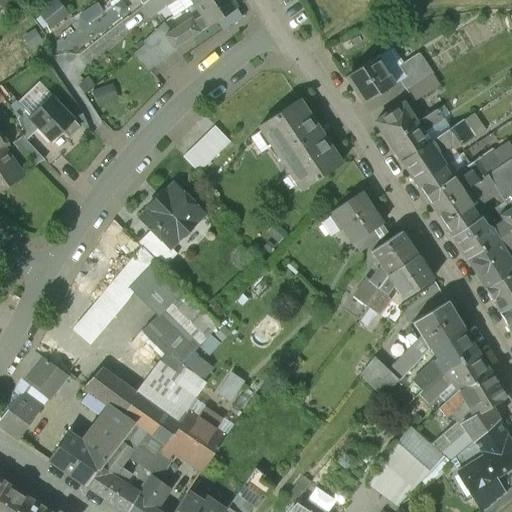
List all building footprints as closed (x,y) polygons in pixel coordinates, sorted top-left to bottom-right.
[(151,0),(149,1),(154,10),(169,0),(151,0)] [(172,32),(166,36),(172,46),(175,50),(237,9),(231,0),(200,0),(195,4),(203,17),(194,23),(192,19),(172,32)] [(164,24),(144,41),(157,57),(172,46),(166,36),(172,32),(166,23),(164,24)] [(432,75),(418,54),(410,59),(423,81),(432,75)] [(376,56),(345,77),(363,105),(395,84),(376,56)] [(410,59),(398,66),(405,77),(400,80),(407,91),(423,81),(410,59)] [(103,107),(121,98),(113,82),(94,92),(103,107)] [(80,126),(51,96),(30,115),(30,116),(41,128),(53,141),(64,131),(69,136),(80,126)] [(340,164),(298,100),(260,125),(302,188),(340,164)] [(404,104),(375,123),(388,143),(417,124),(404,104)] [(30,115),(27,111),(18,120),(26,141),(41,128),(30,116),(30,115)] [(437,111),(417,124),(424,134),(443,121),(437,111)] [(462,122),(432,142),(439,152),(442,152),(452,145),(455,150),(465,144),(462,139),(467,136),(464,132),(467,129),(462,122)] [(417,124),(388,143),(401,162),(430,143),(424,134),(417,124)] [(216,128),(182,159),(197,174),(230,143),(216,128)] [(26,141),(23,137),(13,144),(33,166),(43,159),(26,141)] [(430,143),(401,162),(416,184),(441,167),(444,165),(438,157),(439,152),(432,142),(430,143)] [(498,146),(467,167),(470,172),(477,181),(486,175),(507,161),(498,146)] [(3,151),(0,152),(0,186),(19,174),(3,151)] [(511,157),(507,161),(486,175),(497,191),(500,196),(511,187),(511,157)] [(441,167),(416,184),(434,210),(477,181),(470,172),(459,180),(456,175),(450,180),(441,167)] [(477,181),(434,210),(452,237),(477,220),(468,208),(474,204),(472,201),(485,192),(488,197),(497,191),(486,175),(477,181)] [(175,183),(164,193),(162,191),(158,195),(159,197),(153,203),(150,202),(148,205),(150,207),(140,218),(152,229),(170,248),(171,247),(181,237),(181,234),(190,225),(193,225),(205,213),(175,183)] [(382,225),(360,193),(333,211),(354,243),(382,225)] [(511,205),(507,200),(494,208),(499,216),(511,206),(511,205)] [(511,206),(499,216),(502,220),(494,225),(493,229),(486,227),(480,218),(477,220),(452,237),(467,258),(511,230),(511,214),(511,213),(511,206)] [(170,248),(152,229),(140,241),(165,267),(178,254),(171,247),(170,248)] [(511,230),(467,258),(483,285),(511,268),(502,255),(502,250),(507,250),(511,246),(511,230)] [(402,233),(372,253),(377,260),(371,267),(376,272),(370,281),(379,287),(387,276),(417,256),(402,233)] [(417,256),(387,276),(379,287),(387,293),(393,285),(403,299),(432,279),(417,256)] [(511,270),(511,268),(483,285),(499,312),(511,304),(511,270)] [(367,278),(354,296),(359,300),(354,307),(363,314),(369,307),(365,305),(379,287),(370,281),(367,278)] [(363,314),(357,322),(365,329),(389,299),(387,293),(379,287),(365,305),(369,307),(363,314)] [(446,302),(413,322),(423,338),(409,349),(398,361),(409,371),(432,347),(462,328),(446,302)] [(511,304),(499,312),(511,333),(511,304)] [(435,361),(414,382),(423,391),(443,371),(476,351),(462,328),(432,347),(436,354),(437,360),(435,361)] [(476,351),(443,371),(449,380),(454,384),(458,391),(459,392),(489,373),(476,351)] [(386,373),(372,360),(359,376),(382,399),(397,384),(386,373)] [(398,361),(386,373),(397,384),(409,371),(398,361)] [(48,363),(0,421),(0,427),(16,438),(67,376),(48,363)] [(137,395),(101,369),(83,388),(112,409),(122,416),(137,395)] [(232,401),(247,378),(233,370),(219,392),(232,401)] [(423,391),(417,397),(425,405),(447,384),(449,380),(443,371),(423,391)] [(489,373),(459,392),(464,401),(477,421),(492,412),(488,407),(496,403),(499,403),(504,400),(505,397),(502,392),(500,391),(489,373)] [(414,382),(408,388),(417,397),(423,391),(414,382)] [(458,391),(439,409),(446,416),(464,401),(459,392),(458,391)] [(178,425),(137,395),(122,416),(145,433),(164,446),(178,425)] [(434,403),(430,407),(435,413),(439,409),(434,403)] [(112,409),(84,446),(69,435),(50,462),(85,485),(106,460),(108,457),(133,424),(122,416),(112,409)] [(223,440),(187,412),(178,425),(164,446),(145,433),(122,466),(113,478),(137,494),(149,475),(160,480),(162,468),(174,453),(191,467),(187,477),(195,480),(223,440)] [(475,440),(451,461),(457,470),(461,467),(478,494),(479,495),(499,483),(496,478),(511,467),(511,444),(497,421),(475,440)] [(133,424),(108,457),(122,466),(145,433),(133,424)] [(465,430),(440,454),(449,463),(451,461),(475,440),(465,430)] [(427,473),(394,442),(368,485),(395,507),(427,473)] [(106,460),(85,485),(125,511),(126,511),(127,511),(137,494),(113,478),(122,466),(108,457),(106,460)] [(255,470),(237,494),(253,506),(269,481),(255,470)] [(137,494),(127,511),(129,511),(157,511),(154,510),(170,487),(160,480),(149,475),(137,494)] [(303,477),(289,497),(295,501),(310,483),(303,477)] [(499,483),(479,495),(478,494),(472,498),(481,511),(505,492),(499,483)] [(325,511),(330,511),(340,500),(319,484),(308,499),(325,511)] [(20,511),(28,501),(5,485),(0,492),(0,511),(20,511)] [(215,511),(186,492),(173,511),(215,511)] [(248,511),(253,506),(237,494),(223,511),(248,511)] [(47,511),(28,501),(20,511),(47,511)]
